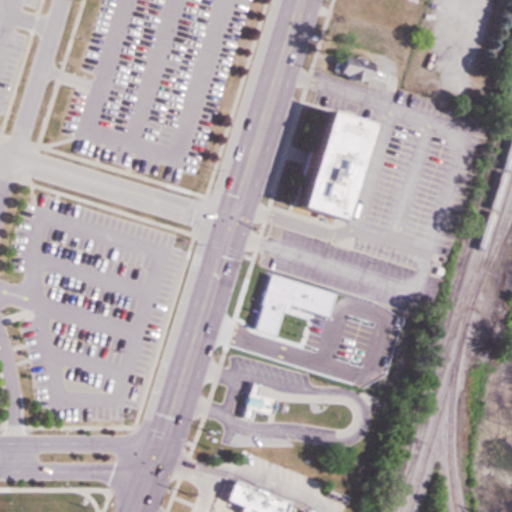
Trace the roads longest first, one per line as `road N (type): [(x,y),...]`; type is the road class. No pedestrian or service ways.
road 1 (secondary): [(231,228),(149,472)]
road 2 (tertiary): [(231,228),(0,155)]
road 3 (secondary): [(301,0),(231,228)]
road 4 (residential): [(14,156),(62,0)]
road 5 (tertiary): [(160,443),(0,443)]
road 6 (tertiary): [(15,471),(149,472)]
